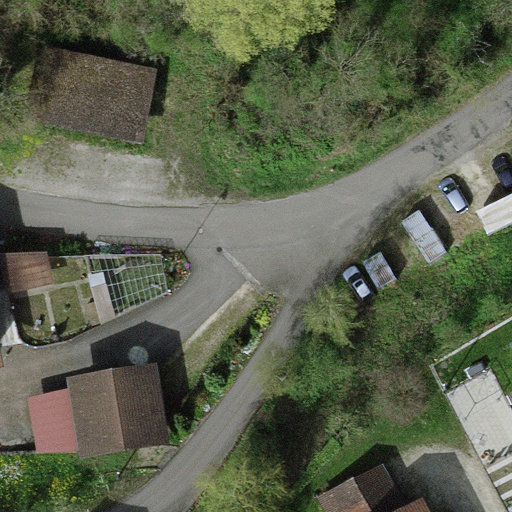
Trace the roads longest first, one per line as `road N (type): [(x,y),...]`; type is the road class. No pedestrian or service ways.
road 1 (residential): [(344,204),(326,261),(263,368),(158,511)]
road 2 (residential): [(0,203),(131,226),(211,229),(344,204)]
road 3 (residential): [(344,204),(511,91)]
